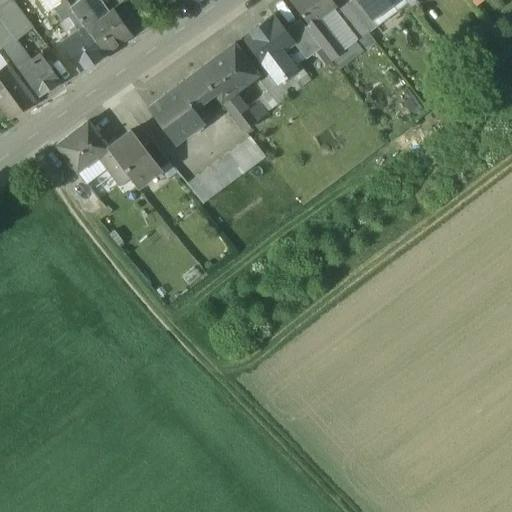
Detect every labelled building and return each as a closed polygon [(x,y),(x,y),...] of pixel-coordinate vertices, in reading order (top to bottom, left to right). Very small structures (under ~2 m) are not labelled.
[(31,28),(10,0),(9,0),(0,0),(0,14),(0,15),(0,22),(12,40),(13,41),(31,28)] [(51,7),(75,42),(88,33),(75,14),(64,0),(37,0),(45,11),(51,7)] [(64,0),(75,14),(85,7),(79,0),(64,0)] [(329,0),(292,0),(289,3),(307,26),(307,27),(318,19),(331,10),(335,7),(329,0)] [(369,17),(356,0),(351,0),(346,4),(367,32),(377,25),(371,16),(369,17)] [(386,0),(356,0),(369,17),(371,16),(388,3),(386,0)] [(405,0),(413,9),(424,0),(405,0)] [(367,32),(346,4),(334,13),(355,41),(367,32)] [(98,26),(85,7),(75,14),(88,33),(98,26)] [(334,13),(331,10),(318,19),(342,51),(353,43),(355,41),(334,13)] [(98,26),(88,33),(105,58),(134,38),(117,13),(98,26)] [(272,15),(242,38),(261,64),(274,55),(292,43),(292,42),(284,31),(272,15)] [(342,51),(318,19),(307,27),(307,26),(305,27),(330,60),(342,51)] [(298,20),(284,31),(292,42),(292,43),(305,60),(320,48),(298,20)] [(0,47),(12,40),(0,22),(0,47)] [(355,41),(353,43),(360,52),(374,42),(367,32),(355,41)] [(105,58),(88,33),(75,42),(64,49),(81,75),(105,58)] [(13,41),(12,40),(0,47),(0,48),(19,76),(42,62),(39,57),(29,64),(13,41)] [(342,51),(330,60),(337,69),(360,52),(353,43),(342,51)] [(232,45),(198,70),(215,92),(221,99),(232,91),(255,74),(232,45)] [(288,73),(274,55),(261,64),(270,76),(275,83),(276,82),(288,73)] [(42,62),(19,76),(35,98),(56,85),(42,62)] [(288,73),(276,82),(283,90),(291,84),(295,90),(309,79),(299,65),(288,73)] [(0,69),(0,107),(7,117),(29,101),(4,67),(0,69)] [(198,70),(147,110),(173,145),(203,122),(192,109),(215,92),(198,70)] [(275,83),(270,76),(260,83),(267,93),(276,105),(288,97),(283,90),(276,82),(275,83)] [(245,109),(232,91),(221,99),(220,100),(243,131),(254,123),(245,109)] [(276,105),(267,93),(257,100),(267,113),(276,105)] [(267,113),(257,100),(245,109),(254,123),(267,113)] [(106,148),(86,121),(55,145),(75,172),(98,154),(106,148)] [(143,148),(128,130),(106,148),(122,169),(122,170),(128,178),(136,188),(160,170),(143,148)] [(248,138),(186,184),(202,205),(264,159),(248,138)] [(169,164),(151,141),(143,148),(160,170),(169,164)] [(122,169),(106,148),(98,154),(120,184),(128,178),(122,170),(122,169)] [(123,199),(109,179),(91,192),(105,212),(123,199)]
